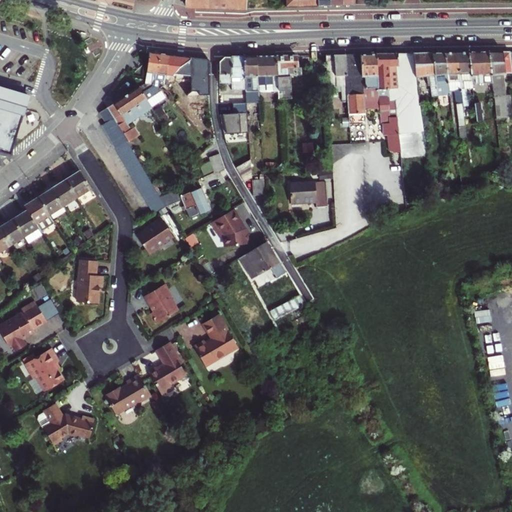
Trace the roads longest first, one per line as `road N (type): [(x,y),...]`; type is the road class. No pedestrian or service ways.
road 1 (residential): [(360,150),(360,223),(281,250),(220,146),(214,39)]
road 2 (residential): [(66,125),(124,225),(110,348)]
road 3 (primary): [(368,29),(159,21)]
road 4 (primary): [(214,39),(368,29)]
road 5 (primary): [(511,26),(368,29)]
